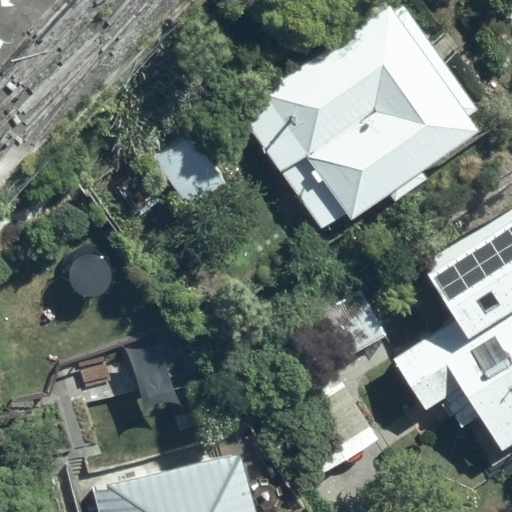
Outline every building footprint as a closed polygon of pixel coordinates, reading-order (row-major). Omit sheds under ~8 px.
[(414,0),(359,0),(232,92),(276,153),(304,133),(348,193),(477,100),(468,88),(474,83),(414,0)] [(186,116),(150,144),(185,188),(236,148),(227,136),(211,148),(186,116)] [(457,297),(388,341),(422,394),(442,381),(463,414),(481,402),(501,433),(511,425),(511,193),(426,248),(457,297)] [(322,363),(387,322),(364,284),(253,353),(280,396),(273,400),(314,465),(377,426),(341,368),(330,375),(322,363)] [(263,511),(240,430),(90,472),(101,511),(318,511),(301,487),(269,510),(270,511),(263,511)]
